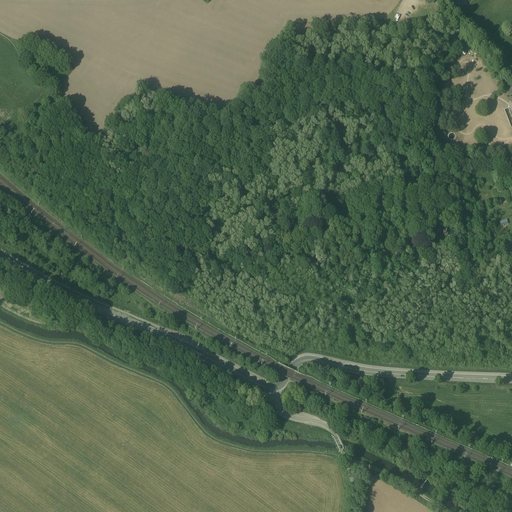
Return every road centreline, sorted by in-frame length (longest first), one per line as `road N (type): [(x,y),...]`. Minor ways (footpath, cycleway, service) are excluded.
road 1 (track): [(345,459),(217,440),(152,377),(82,345),(0,323)]
road 2 (primary): [(267,389),(0,260)]
road 3 (primary): [(511,380),(378,374),(306,361),(273,389)]
road 4 (track): [(5,0),(109,7),(159,0)]
road 5 (secondary): [(354,511),(351,473),(334,434),(279,411)]
